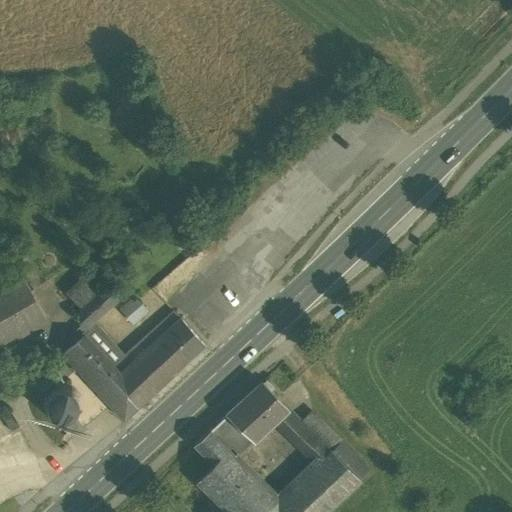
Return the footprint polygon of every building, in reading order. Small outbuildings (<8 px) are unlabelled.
[(292,207),(313,186),(291,163),(269,184),(292,207)] [(102,259),(65,294),(75,304),(111,269),(102,259)] [(75,304),(69,310),(86,327),(128,287),(111,269),(75,304)] [(0,342),(45,317),(24,278),(0,291),(0,342)] [(134,294),(120,306),(133,320),(146,308),(134,294)] [(166,331),(191,358),(205,345),(181,319),(166,331)] [(166,331),(119,371),(113,377),(139,407),(191,358),(166,331)] [(105,401),(124,421),(139,407),(113,377),(119,371),(82,332),(60,354),(74,369),(105,401)] [(105,401),(74,369),(59,384),(59,385),(60,385),(62,385),(67,385),(70,386),(74,388),(76,390),(79,394),(80,397),(82,401),(82,408),(81,412),(79,415),(76,418),(74,420),(70,422),(67,424),(71,433),(105,401)] [(59,384),(50,372),(39,380),(47,392),(48,391),(50,389),(54,387),(55,386),(59,385),(59,384)] [(261,379),(227,413),(254,440),(272,421),(288,406),(261,379)] [(81,412),(82,404),(80,397),(76,390),(70,386),(67,385),(62,385),(60,385),(55,386),(54,387),(48,391),(44,397),(43,405),(44,412),(49,418),(55,423),(63,424),(70,422),(76,418),(81,412)] [(302,420),(288,406),(272,421),(316,465),(331,449),(325,441),(302,420)] [(334,432),(312,410),(302,420),(325,441),(334,432)] [(19,426),(12,412),(3,417),(11,431),(19,426)] [(254,440),(227,413),(209,432),(235,458),(254,440)] [(235,458),(209,432),(195,446),(211,462),(195,477),(229,511),(268,511),(279,502),(235,458)] [(279,502),(268,511),(325,511),(360,477),(331,449),(316,465),(279,502)]
